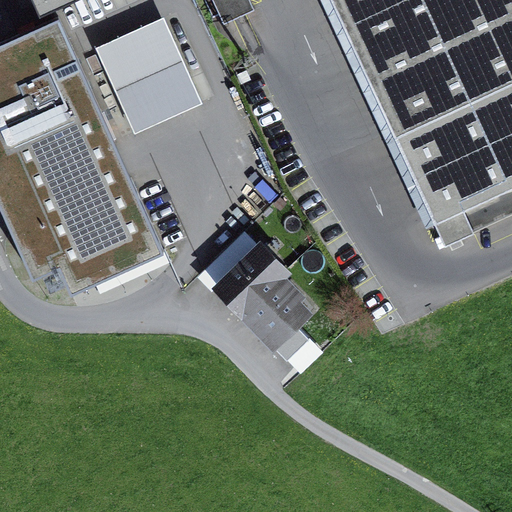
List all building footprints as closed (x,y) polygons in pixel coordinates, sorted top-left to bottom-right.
[(82,0),(23,0),(33,22),(82,0)] [(247,0),(209,0),(222,27),(254,13),(247,0)] [(511,192),(511,0),(329,0),(434,229),(511,192)] [(166,21),(99,50),(136,133),(203,103),(166,21)] [(56,25),(0,48),(0,218),(28,283),(60,269),(73,298),(159,261),(56,25)] [(263,251),(217,291),(271,352),(311,317),(285,287),(291,282),(263,251)]
